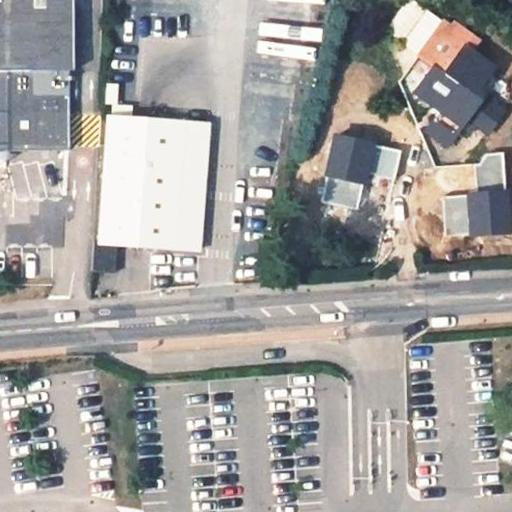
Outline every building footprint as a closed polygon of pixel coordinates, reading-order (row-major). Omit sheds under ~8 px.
[(72,0),(0,0),(0,149),(6,150),(68,149),(68,69),(73,69),(72,0)] [(433,67),(413,93),(438,111),(423,131),(444,147),(458,128),(466,133),(472,124),(485,134),(502,111),(477,93),(493,70),(463,49),(444,75),(433,67)] [(123,100),(122,119),(178,123),(180,104),(123,100)] [(118,243),(176,247),(186,124),(178,123),(122,119),(110,118),(100,241),(95,240),(92,270),(116,272),(118,243)] [(186,124),(176,247),(199,248),(208,125),(186,124)]
